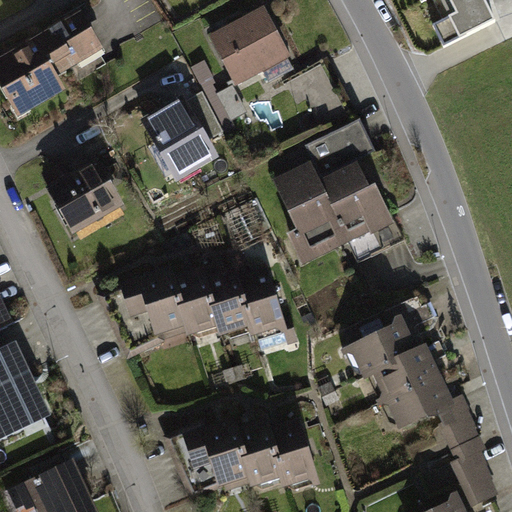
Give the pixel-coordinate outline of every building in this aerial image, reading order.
[(419,0),(421,3),(426,0),(449,0),(456,14),(433,26),(444,48),(495,22),(484,0),(419,0)] [(238,26),(213,39),(236,81),(262,67),(269,81),(293,68),(264,12),(238,26)] [(9,58),(0,63),(0,80),(14,105),(23,100),(28,108),(60,89),(52,76),(90,54),(88,50),(96,45),(78,14),(43,34),(45,37),(42,39),(37,42),(36,39),(7,55),(9,58)] [(233,83),(219,55),(194,68),(224,130),(233,126),(216,91),(233,83)] [(231,88),(218,95),(232,120),(245,113),(231,88)] [(172,108),(146,123),(157,142),(161,140),(180,173),(213,154),(183,102),(172,108)] [(360,120),(306,146),(321,177),(375,152),(360,120)] [(45,176),(51,190),(72,225),(93,212),(94,214),(99,215),(118,204),(96,165),(75,177),(67,181),(60,168),(45,176)] [(350,238),(322,182),(318,184),(314,175),(309,166),(276,182),(301,232),(291,237),(303,261),(347,240),(350,238)] [(350,238),(347,240),(357,262),(404,240),(390,211),(386,213),(374,190),(368,192),(366,187),(356,166),(322,182),(350,238)] [(153,276),(140,280),(157,331),(186,322),(173,281),(170,271),(153,276)] [(185,277),(173,281),(186,322),(189,332),(218,323),(205,281),(202,272),(185,277)] [(216,277),(205,281),(218,323),(221,332),(250,323),(237,281),(234,272),(216,277)] [(260,274),(237,281),(250,323),(253,332),(255,332),(261,350),(295,339),(289,320),(282,322),(266,272),(260,274)] [(140,280),(104,298),(117,324),(116,325),(129,353),(159,339),(157,331),(140,280)] [(375,371),(415,352),(410,343),(401,324),(353,347),(366,375),(375,371)] [(388,398),(437,375),(432,366),(431,362),(446,355),(439,341),(415,352),(375,371),(388,398)] [(11,347),(0,351),(0,435),(21,426),(14,411),(37,401),(35,397),(39,395),(26,368),(17,347),(12,349),(11,347)] [(241,366),(233,369),(237,381),(245,378),(241,366)] [(228,383),(237,381),(233,369),(224,371),(228,383)] [(437,375),(388,398),(401,426),(419,417),(429,416),(427,412),(449,401),(441,385),(437,375)] [(319,388),(323,396),(334,391),(330,383),(319,388)] [(334,391),(323,396),(327,405),(338,399),(334,391)] [(427,412),(429,416),(434,427),(431,428),(445,456),(453,452),(457,460),(441,468),(457,501),(462,510),(472,505),(473,507),(498,494),(491,480),(493,479),(486,466),(488,465),(481,452),(486,450),(467,410),(469,409),(462,395),(449,401),(427,412)] [(204,432),(220,483),(249,474),(236,432),(233,422),(212,429),(204,432)] [(245,429),(236,432),(249,474),(252,483),(281,474),(268,432),(265,423),(245,429)] [(291,425),(268,432),(281,474),(284,483),(313,474),(297,423),(291,425)] [(202,425),(169,438),(182,466),(181,466),(193,495),(220,483),(204,432),(202,425)] [(62,467),(58,458),(48,463),(52,472),(62,467)] [(68,464),(8,493),(14,511),(90,511),(79,487),(68,464)] [(462,511),(462,510),(457,501),(434,511),(462,511)]
